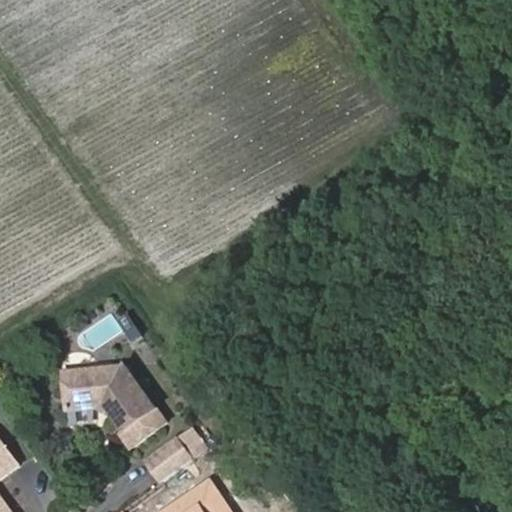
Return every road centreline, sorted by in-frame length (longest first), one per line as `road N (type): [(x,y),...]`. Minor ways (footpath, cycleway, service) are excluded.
road 1 (track): [(327,0),(404,104),(0,375)]
road 2 (track): [(0,38),(165,264)]
